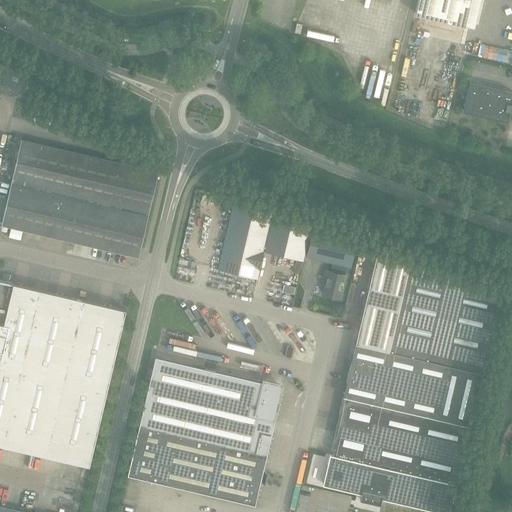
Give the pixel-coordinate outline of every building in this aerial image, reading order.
[(418,0),(415,14),(474,27),(480,0),(418,0)] [(511,92),(468,81),(461,109),(504,120),(507,109),(511,110),(511,103),(509,103),(511,92)] [(12,181),(2,224),(99,247),(138,256),(140,246),(148,213),(158,170),(119,161),(22,139),(12,181)] [(233,203),(218,269),(257,278),(262,258),(266,252),(296,258),(293,272),(299,274),(302,260),(303,260),(311,225),(272,216),(273,213),(233,203)] [(333,262),(330,272),(326,271),(322,286),(325,287),(323,296),(339,300),(345,275),(348,266),(350,266),(356,240),(313,229),(306,256),(333,262)] [(328,463),(323,484),(361,493),(360,499),(380,504),(381,497),(443,511),(449,511),(456,483),(454,483),(455,479),(457,479),(476,398),(476,397),(482,372),(503,285),(410,263),(411,256),(411,255),(412,253),(393,249),(387,247),(379,245),(378,246),(356,343),(350,366),(350,368),(343,396),(331,450),(333,450),(332,454),(330,454),(328,462),(328,463)] [(0,443),(21,449),(89,465),(98,427),(107,389),(116,351),(126,309),(57,293),(0,279),(0,443)] [(284,285),(282,292),(294,294),(295,287),(284,285)] [(285,356),(291,357),(293,347),(288,346),(285,356)] [(139,425),(128,474),(255,504),(267,455),(284,382),(262,377),(261,381),(214,370),(207,368),(156,357),(153,368),(148,367),(145,379),(150,381),(139,425)]
